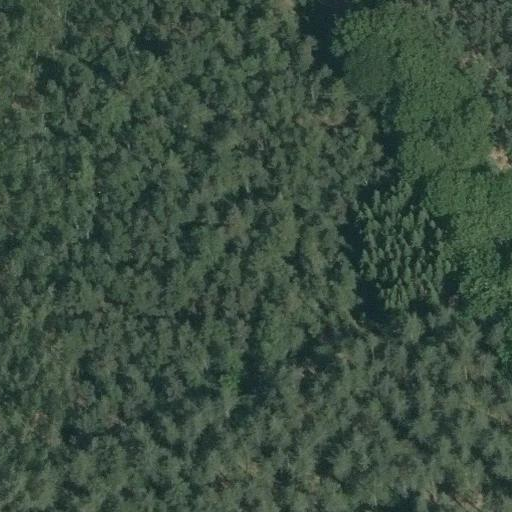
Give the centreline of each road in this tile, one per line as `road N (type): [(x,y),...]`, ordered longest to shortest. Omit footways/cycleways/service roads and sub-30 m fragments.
road 1 (track): [(511,304),(0,506)]
road 2 (track): [(345,0),(511,288)]
